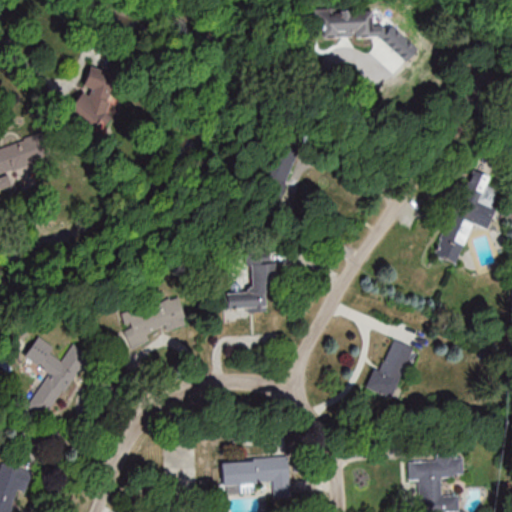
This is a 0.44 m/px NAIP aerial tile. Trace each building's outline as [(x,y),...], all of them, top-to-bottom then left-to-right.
[(374,36),(403,61),(415,47),(391,27),(381,27),(378,24),(369,24),(369,9),(333,10),(330,7),(310,8),(310,18),(317,24),(317,38),(335,37),(374,36)] [(81,88),(77,87),(66,120),(96,129),(105,99),(107,100),(116,72),(89,63),(81,88)] [(0,190),(15,186),(10,169),(45,157),(37,134),(0,146),(0,190)] [(296,150),(278,142),(259,184),(277,192),(296,150)] [(436,256),(456,262),(469,222),(487,228),(493,209),(490,208),(494,195),(482,191),(487,175),(465,168),(436,256)] [(269,310),(268,251),(244,251),(245,265),(248,265),(249,290),(224,291),(224,307),(245,306),(245,311),(269,310)] [(184,325),(177,295),(118,310),(122,326),(127,346),(147,341),(144,331),(163,326),(164,330),(184,325)] [(21,358),(46,371),(26,407),(46,418),(84,351),(69,343),(60,360),(47,353),(51,345),(34,336),(21,358)] [(364,387),(391,397),(410,349),(391,341),(379,370),(372,368),(364,387)] [(419,511),(431,511),(458,511),(457,494),(441,495),(440,476),(462,475),(462,454),(435,456),(435,460),(408,461),(408,480),(418,480),(419,511)] [(221,460),(222,486),(225,486),(226,493),(240,493),(239,482),(272,481),(272,497),(290,496),(288,457),(221,460)] [(0,511),(9,511),(15,491),(23,493),(29,472),(0,462),(0,511)]
